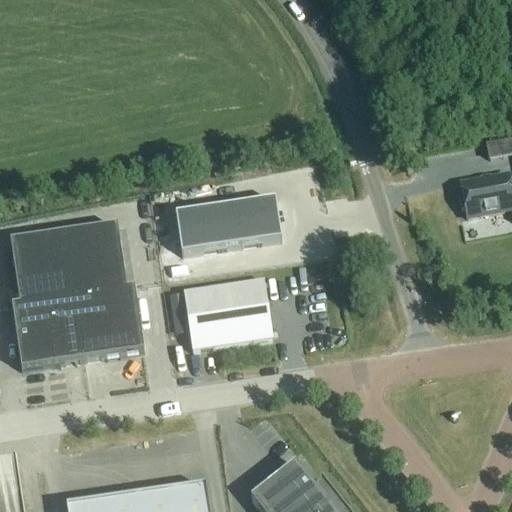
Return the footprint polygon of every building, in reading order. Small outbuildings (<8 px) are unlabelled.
[(509,227),(511,226),(511,206),(510,206),(505,181),(457,190),(459,199),(455,200),(458,215),(462,214),(463,223),(507,215),(509,227)] [(183,261),(282,246),(276,207),(177,222),(183,261)] [(119,233),(13,249),(23,314),(15,315),(24,376),(146,357),(136,296),(129,297),(119,233)] [(264,286),(184,298),(193,358),(273,346),(264,286)] [(251,504),(257,511),(343,511),(323,487),(316,493),(315,493),(296,469),(251,504)] [(73,511),(209,511),(206,492),(73,511)]
